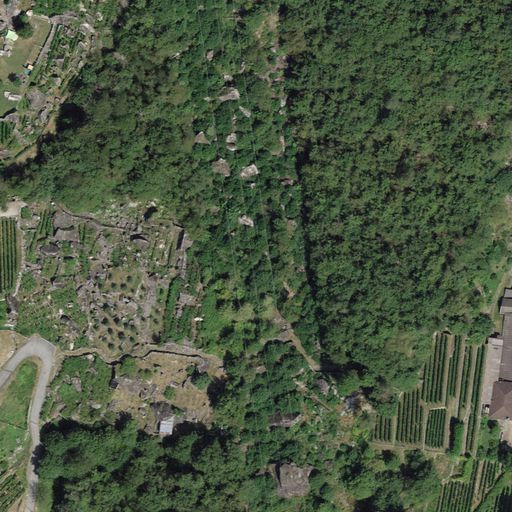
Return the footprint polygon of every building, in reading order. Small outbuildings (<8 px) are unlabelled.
[(511,290),(505,289),(499,314),(505,316),(511,316),(511,290)] [(511,316),(505,316),(502,337),(497,337),(496,339),(488,338),(480,404),(490,405),(493,381),(511,383),(511,316)] [(511,383),(493,381),(490,405),(488,418),(511,422),(511,383)] [(161,432),(173,434),(174,422),(163,420),(161,432)] [(289,486),(289,492),(298,492),(299,471),(283,471),(282,486),(289,486)]
